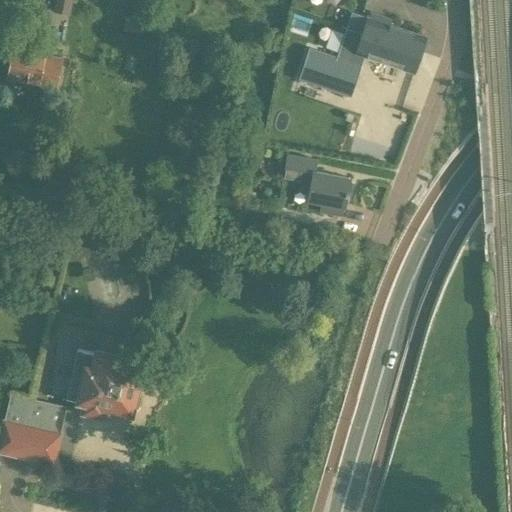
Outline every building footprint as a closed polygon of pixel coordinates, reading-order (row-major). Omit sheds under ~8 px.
[(56,0),(55,11),(70,14),(72,0),(56,0)] [(360,34),(419,53),(424,35),(365,17),(360,34)] [(413,73),(419,53),(360,34),(353,54),(413,73)] [(12,49),(7,80),(54,88),(60,58),(12,49)] [(350,64),(317,53),(308,81),(341,92),(350,64)] [(0,163),(6,165),(9,148),(0,146),(0,163)] [(341,215),(343,206),(348,178),(315,172),(317,160),(287,155),(283,178),(311,183),(308,199),(322,202),(320,211),(341,215)] [(246,190),(244,200),(254,202),(255,192),(246,190)] [(88,238),(75,241),(78,254),(92,250),(88,238)] [(76,347),(73,362),(65,399),(83,403),(81,411),(101,415),(102,407),(129,413),(140,364),(133,362),(134,359),(76,347)] [(0,438),(0,453),(16,457),(30,398),(10,393),(0,438)] [(30,398),(16,457),(53,465),(67,406),(30,398)]
